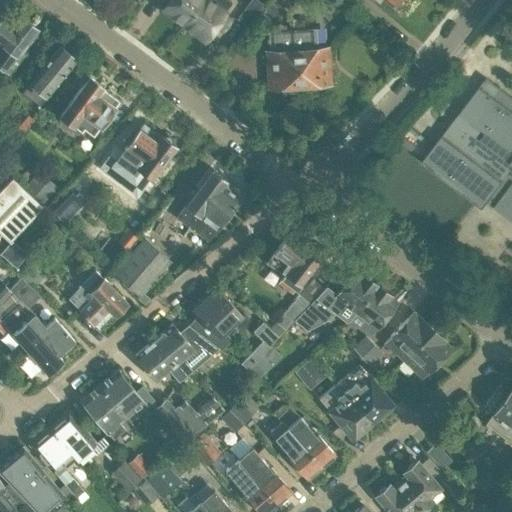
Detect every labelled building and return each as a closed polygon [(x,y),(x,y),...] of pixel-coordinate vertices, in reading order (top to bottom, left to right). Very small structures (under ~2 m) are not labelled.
[(0,0),(0,11),(8,4),(4,0),(0,0)] [(203,0),(170,0),(164,9),(185,25),(203,0)] [(223,31),(231,20),(224,15),(226,13),(224,12),(231,2),(228,0),(203,0),(185,25),(205,40),(216,25),(223,31)] [(246,26),(265,0),(250,0),(237,18),(246,26)] [(38,30),(21,16),(13,27),(1,18),(0,20),(0,43),(3,46),(0,49),(0,68),(5,73),(18,57),(21,59),(24,55),(20,53),(38,30)] [(295,19),(287,20),(288,30),(295,29),(295,19)] [(317,48),(316,28),(295,29),(300,85),(302,85),(302,88),(306,91),(312,91),(315,87),(315,84),(317,84),(330,83),(330,73),(329,47),(317,48)] [(300,85),(295,29),(269,31),(270,51),(267,51),(268,77),(269,77),(269,87),(282,86),(285,86),(285,89),(289,92),(295,92),(298,88),(298,85),(300,85)] [(46,97),(77,60),(60,46),(29,83),(22,92),(38,106),(46,97)] [(102,96),(98,93),(103,87),(89,76),(68,104),(59,117),(59,122),(76,134),(81,132),(84,128),(93,135),(100,126),(101,127),(116,106),(115,106),(120,100),(107,90),(102,96)] [(511,97),(499,88),(492,96),(479,86),(460,113),(461,113),(462,112),(511,149),(511,150),(511,152),(511,168),(508,173),(452,131),(446,140),(442,136),(422,163),(423,164),(424,162),(475,200),(474,202),(483,208),(489,200),(496,205),(494,206),(502,212),(503,210),(511,217),(511,97)] [(29,117),(16,130),(21,135),(34,122),(29,117)] [(157,141),(139,128),(116,159),(135,173),(139,168),(151,178),(175,146),(174,140),(168,135),(161,135),(157,141)] [(404,136),(399,142),(410,150),(415,144),(404,136)] [(1,166),(0,167),(0,181),(8,173),(1,166)] [(207,240),(240,197),(222,184),(226,178),(212,168),(176,216),(207,240)] [(43,205),(58,188),(39,170),(24,187),(43,205)] [(0,230),(10,240),(43,205),(24,187),(12,176),(0,188),(0,230)] [(66,189),(48,207),(64,223),(82,205),(86,201),(78,192),(73,197),(66,189)] [(129,232),(121,243),(128,249),(137,238),(129,232)] [(306,247),(288,233),(275,251),(267,262),(281,273),(283,270),(286,272),(278,282),(291,292),(295,287),(296,288),(324,252),(323,251),(322,245),(317,241),(311,242),(310,241),(306,247)] [(0,253),(16,266),(27,253),(11,239),(0,252),(0,253)] [(140,295),(169,262),(144,239),(115,272),(140,295)] [(32,288),(43,278),(29,265),(19,275),(22,277),(32,288)] [(103,278),(96,271),(68,298),(94,324),(109,308),(114,314),(127,301),(103,278)] [(362,277),(355,271),(336,295),(337,296),(331,303),(329,302),(328,304),(317,296),(294,320),(307,330),(331,317),(335,312),(346,321),(350,318),(351,319),(378,284),(364,274),(362,277)] [(44,326),(27,307),(40,296),(32,288),(22,277),(10,290),(11,291),(19,300),(32,316),(28,319),(58,354),(73,340),(54,318),(44,326)] [(0,285),(0,303),(11,291),(10,290),(3,283),(0,285)] [(378,327),(396,303),(389,298),(392,295),(378,284),(351,319),(371,334),(377,326),(378,327)] [(191,325),(220,347),(220,348),(223,351),(233,341),(225,333),(243,315),(218,289),(206,300),(205,299),(196,308),(197,309),(195,310),(201,316),(192,324),(191,325)] [(308,302),(299,294),(276,321),(285,329),(308,302)] [(0,318),(47,372),(62,359),(58,354),(28,319),(32,316),(19,300),(0,316),(0,318)] [(418,319),(412,313),(391,335),(392,336),(385,343),(404,360),(434,328),(421,317),(418,319)] [(278,336),(262,321),(253,331),(263,340),(241,362),(248,369),(255,361),(278,336)] [(174,324),(155,340),(185,377),(220,348),(220,347),(191,325),(182,333),(174,324)] [(430,371),(450,349),(444,343),(446,340),(434,328),(404,360),(423,378),(429,370),(430,371)] [(362,356),(374,343),(365,334),(353,347),(362,356)] [(185,377),(155,340),(136,356),(157,381),(170,371),(180,382),(185,377)] [(369,363),(382,350),(374,343),(362,356),(369,363)] [(309,358),(294,371),(310,389),(327,374),(309,358)] [(265,370),(255,361),(248,369),(258,378),(265,370)] [(349,373),(339,380),(373,420),(393,403),(371,376),(370,376),(360,364),(349,373)] [(136,391),(119,369),(100,384),(127,417),(145,402),(148,405),(154,399),(143,385),(136,391)] [(392,385),(399,379),(394,373),(387,379),(392,385)] [(352,437),(373,420),(339,380),(319,397),(330,410),(352,437)] [(114,438),(125,429),(120,422),(127,417),(100,384),(81,399),(108,432),(114,438)] [(511,386),(492,413),(493,413),(486,421),(506,436),(505,438),(511,443),(511,386)] [(231,390),(223,397),(229,403),(237,396),(231,390)] [(244,423),(259,407),(253,400),(245,393),(229,409),(244,423)] [(175,407),(187,420),(198,431),(223,409),(213,397),(194,413),(183,400),(175,407)] [(185,441),(196,431),(187,420),(175,407),(169,401),(166,398),(155,407),(185,441)] [(235,431),(244,423),(229,409),(221,417),(235,431)] [(293,417),(287,410),(278,417),(281,421),(321,466),(335,454),(315,430),(313,432),(297,413),(293,417)] [(87,433),(70,412),(51,428),(73,455),(77,460),(98,443),(88,432),(87,433)] [(308,478),(321,466),(281,421),(270,431),(289,453),(287,454),(308,478)] [(63,464),(73,455),(51,428),(32,444),(58,476),(67,468),(63,464)] [(221,451),(203,430),(188,443),(187,442),(186,443),(199,458),(200,457),(206,464),(221,451)] [(230,450),(238,457),(279,503),(292,492),(272,468),(271,468),(245,438),(230,450)] [(179,475),(199,458),(186,443),(166,460),(179,475)] [(40,511),(61,492),(58,488),(50,479),(24,447),(0,466),(0,470),(27,499),(38,511),(39,511),(40,511)] [(141,476),(151,467),(138,453),(127,462),(141,476)] [(267,511),(279,503),(238,457),(225,469),(261,511),(267,511)] [(127,463),(124,460),(112,471),(129,490),(141,478),(140,477),(141,476),(127,462),(127,463)] [(161,497),(182,480),(178,476),(179,475),(166,460),(144,478),(145,479),(158,494),(161,497)] [(427,511),(440,511),(432,502),(429,497),(441,487),(418,460),(405,472),(407,474),(400,480),(427,511)] [(69,502),(83,490),(72,477),(58,488),(61,492),(69,502)] [(146,504),(158,494),(145,479),(133,489),(146,504)] [(427,511),(400,480),(392,486),(391,484),(377,495),(391,511),(427,511)] [(0,508),(13,497),(0,481),(0,508)] [(510,511),(508,510),(511,504),(511,481),(488,511),(510,511)] [(211,511),(234,511),(215,489),(201,501),(211,511)] [(211,511),(201,501),(195,494),(190,498),(196,505),(188,511),(211,511)] [(14,511),(37,511),(26,500),(14,511)]
